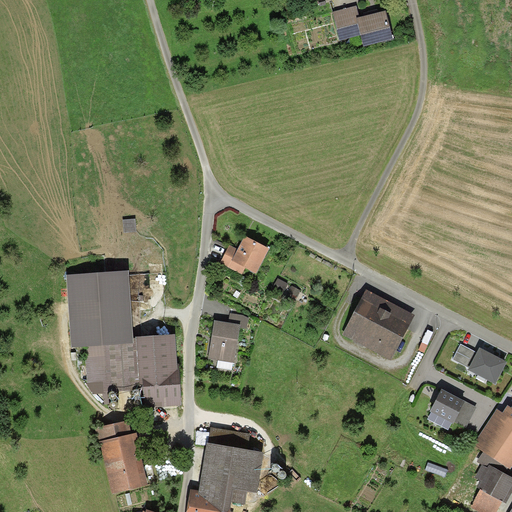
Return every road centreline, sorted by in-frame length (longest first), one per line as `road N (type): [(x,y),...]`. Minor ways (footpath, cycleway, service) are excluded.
road 1 (residential): [(511,348),(232,202),(212,184)]
road 2 (residential): [(212,184),(188,375),(182,511)]
road 3 (track): [(340,260),(419,105),(411,0)]
road 4 (residential): [(212,184),(149,0)]
